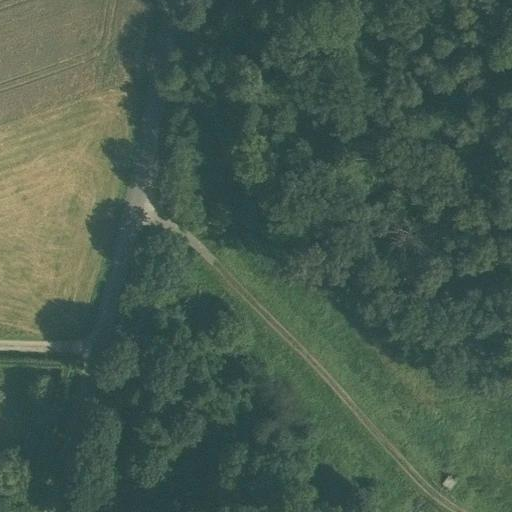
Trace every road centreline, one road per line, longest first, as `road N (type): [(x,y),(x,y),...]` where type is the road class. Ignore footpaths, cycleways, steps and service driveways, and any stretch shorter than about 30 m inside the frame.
road 1 (track): [(511,297),(453,293),(408,272),(272,155),(149,143)]
road 2 (unclassified): [(89,351),(121,275),(175,0)]
road 3 (unclassified): [(52,511),(89,351)]
